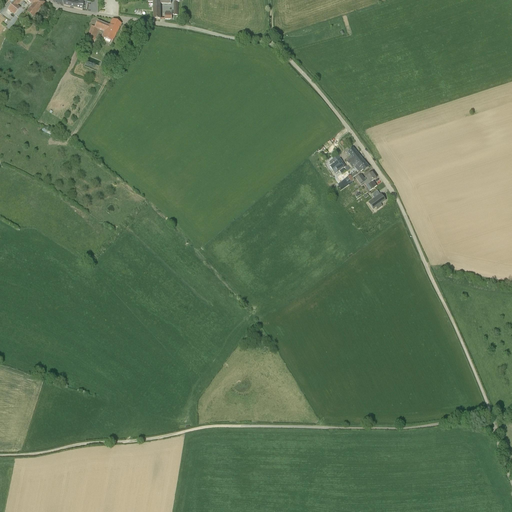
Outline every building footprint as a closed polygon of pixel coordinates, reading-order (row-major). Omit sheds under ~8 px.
[(32,18),(44,3),(40,0),(14,0),(14,1),(12,0),(9,0),(9,1),(12,4),(7,10),(14,15),(17,12),(20,9),(15,5),(18,2),(19,3),(21,0),(26,0),(33,6),(27,13),(32,18)] [(75,3),(69,1),(68,0),(62,0),(63,5),(63,6),(70,7),(74,8),(82,10),(83,0),(78,0),(78,3),(75,3)] [(154,19),(161,19),(161,4),(171,4),(171,0),(148,0),(148,2),(154,2),(154,19)] [(172,15),(174,15),(178,15),(178,2),(180,2),(180,0),(174,0),(174,2),(174,12),(171,12),(171,13),(165,13),(165,19),(172,19),(172,15)] [(93,8),(94,11),(99,11),(98,2),(91,2),(91,8),(93,8)] [(101,38),(102,38),(106,40),(105,42),(109,44),(109,45),(111,46),(112,43),(120,24),(112,20),(109,27),(97,21),(94,27),(92,26),(87,38),(94,41),(99,29),(104,32),(101,38)] [(364,172),(369,168),(362,160),(362,159),(353,149),(348,153),(352,158),(350,160),(349,158),(346,161),(349,165),(345,168),(348,172),(354,167),(359,173),(363,170),(364,172)] [(330,166),(336,174),(345,167),(340,160),(330,166)] [(362,183),(364,182),(366,186),(368,184),(372,189),(377,186),(373,181),(376,179),(372,173),(364,179),(361,175),(358,178),(361,182),(362,183)] [(351,176),(345,180),(348,184),(354,180),(352,179),(351,176)] [(381,195),(380,195),(377,191),(372,195),(375,199),(369,203),(373,209),(376,207),(377,209),(382,206),(380,204),(385,200),(381,195)]
